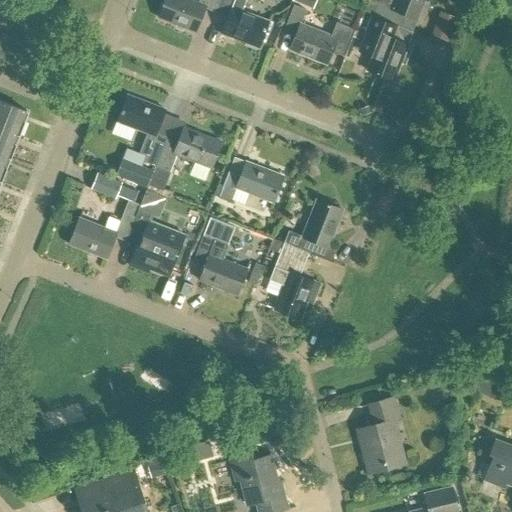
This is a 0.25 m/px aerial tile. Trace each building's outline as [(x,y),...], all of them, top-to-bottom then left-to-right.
[(215,14),(220,0),(165,0),(158,18),(195,33),(205,10),(215,14)] [(220,0),(215,14),(227,19),(221,34),(258,49),(272,15),(235,1),(235,0),(220,0)] [(379,0),(373,17),(398,27),(398,25),(413,31),(425,0),(379,0)] [(326,66),(332,52),(344,56),(354,29),(336,22),(330,37),(300,25),(306,11),(294,6),(284,31),(295,35),(289,51),(326,66)] [(439,12),(431,36),(449,42),(457,18),(439,12)] [(398,27),(373,17),(365,14),(361,23),(358,22),(355,31),(365,34),(363,41),(377,47),(367,72),(393,82),(408,45),(393,39),(398,27)] [(144,162),(156,167),(167,138),(156,134),(165,111),(127,96),(117,122),(154,136),(144,162)] [(0,101),(0,127),(17,135),(20,136),(25,122),(23,121),(26,111),(0,101)] [(0,127),(0,154),(8,158),(8,159),(11,159),(16,145),(14,144),(17,135),(0,127)] [(167,138),(156,167),(149,185),(160,190),(174,154),(212,169),(222,143),(184,128),(179,143),(167,138)] [(0,154),(0,181),(2,183),(7,168),(5,167),(8,159),(8,158),(0,154)] [(142,166),(123,159),(116,175),(135,183),(142,166)] [(284,177),(246,162),(240,178),(229,173),(219,198),(231,203),(237,189),(274,203),(284,177)] [(97,174),(91,189),(116,199),(117,196),(134,202),(139,190),(97,174)] [(289,232),(284,244),(309,254),(333,264),(333,262),(332,248),(329,247),(344,210),(318,200),(303,237),(289,232)] [(129,201),(125,212),(135,216),(139,205),(129,201)] [(126,243),(136,217),(124,213),(116,234),(80,220),(70,245),(107,260),(115,238),(126,243)] [(208,216),(202,232),(216,237),(222,221),(208,216)] [(136,217),(126,243),(137,247),(131,262),(169,277),(179,251),(142,236),(148,222),(136,217)] [(187,238),(199,238),(199,219),(187,219),(187,238)] [(216,243),(204,238),(195,262),(206,267),(200,281),(238,296),(248,270),(211,255),(216,243)] [(273,240),(269,249),(281,254),(275,268),(270,280),(284,286),(274,310),(300,320),(315,283),(300,277),(309,254),(284,244),(273,240)] [(503,388),(475,376),(470,389),(477,392),(478,389),(482,387),(495,391),(494,395),(499,397),(503,388)] [(373,426),(367,428),(357,431),(368,474),(404,465),(393,422),(399,420),(394,399),(367,406),(373,426)] [(511,446),(494,440),(488,455),(492,457),(483,481),(504,489),(506,485),(511,487),(511,446)] [(171,453),(175,467),(213,456),(209,441),(206,442),(171,451),(171,453)] [(274,511),(287,509),(280,479),(277,480),(270,453),(252,458),(251,453),(229,459),(235,481),(240,480),(247,505),(256,503),(258,511),(274,511)] [(149,466),(153,478),(165,474),(161,462),(149,466)] [(75,489),(82,511),(146,511),(133,470),(75,489)] [(458,511),(453,489),(425,496),(429,511),(426,511),(458,511)]
